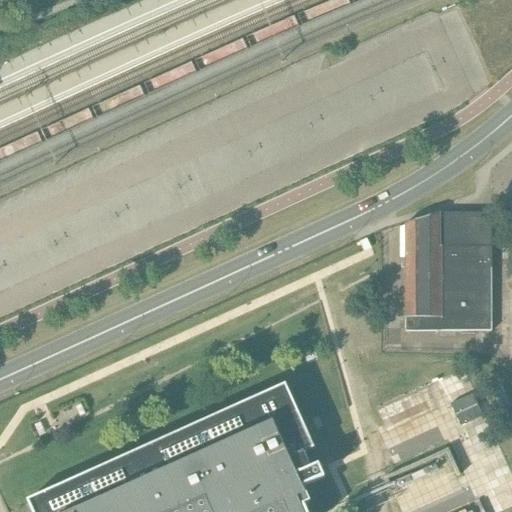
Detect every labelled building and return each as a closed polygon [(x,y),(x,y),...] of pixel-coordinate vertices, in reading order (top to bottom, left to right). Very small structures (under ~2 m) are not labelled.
[(405,224),(405,319),(405,332),(492,331),(491,214),(440,214),(440,213),(405,224)] [(361,381),(383,432),(439,408),(417,357),(361,381)] [(462,371),(439,382),(460,427),(483,416),(462,371)] [(37,497),(27,501),(31,511),(306,511),(303,506),(310,503),(303,487),(324,478),(318,465),(310,469),(303,454),(314,449),(285,385),(37,497)] [(486,421),(463,431),(468,441),(490,431),(486,421)] [(498,447),(476,457),(481,468),(503,458),(498,447)] [(441,468),(437,460),(400,477),(403,484),(441,468)] [(511,478),(507,467),(485,477),(493,495),(511,486),(511,478)]
